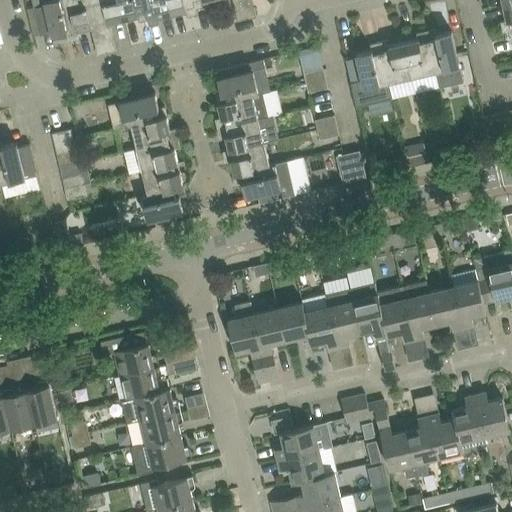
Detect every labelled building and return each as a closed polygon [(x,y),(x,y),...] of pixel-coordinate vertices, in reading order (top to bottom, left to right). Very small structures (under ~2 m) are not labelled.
[(46,0),(33,0),(35,7),(42,35),(53,32),(54,36),(69,33),(70,38),(79,36),(78,30),(70,0),(47,0),(46,0)] [(95,0),(70,0),(78,30),(92,27),(98,54),(108,52),(95,0)] [(120,0),(95,0),(108,52),(117,50),(111,22),(125,19),(120,0)] [(120,0),(125,19),(139,16),(140,22),(150,20),(145,0),(120,0)] [(169,0),(145,0),(151,25),(160,23),(159,17),(173,14),(169,0)] [(194,0),(169,0),(173,14),(187,11),(188,16),(197,14),(196,8),(194,0)] [(194,0),(196,8),(205,6),(204,0),(205,0),(194,0)] [(243,0),(233,0),(238,21),(248,19),(243,0)] [(243,0),(248,19),(257,16),(253,0),(243,0)] [(501,22),(503,31),(511,29),(511,4),(504,6),(507,21),(501,22)] [(436,28),(427,30),(437,72),(441,88),(464,82),(452,31),(438,34),(436,28)] [(511,39),(511,29),(503,31),(504,32),(509,31),(511,39)] [(419,38),(405,42),(413,77),(437,72),(427,30),(418,33),(419,38)] [(389,39),(380,42),(390,83),(413,77),(405,42),(391,45),(389,39)] [(358,56),(347,58),(352,82),(358,107),(367,104),(393,98),(394,98),(390,83),(380,42),(371,44),(372,49),(357,53),(358,56)] [(319,46),(299,50),(301,57),(321,52),(319,46)] [(222,92),(216,94),(219,103),(260,94),(255,69),(266,67),(264,58),(218,69),(219,77),(219,78),(222,92)] [(305,73),(307,83),(327,79),(324,68),(305,73)] [(327,79),(307,83),(309,92),(329,87),(327,79)] [(121,101),(127,126),(168,116),(166,106),(160,107),(156,93),(121,101)] [(222,117),(216,118),(218,128),(260,118),(269,116),(264,94),(260,95),(260,94),(219,103),(222,117)] [(511,126),(508,111),(497,113),(502,135),(511,132),(511,126)] [(502,135),(497,113),(485,116),(490,137),(502,135)] [(316,119),(318,129),(337,125),(335,115),(316,119)] [(179,138),(177,128),(171,129),(168,116),(127,126),(133,125),(138,148),(179,138)] [(218,128),(220,137),(226,136),(230,149),(224,150),(224,151),(265,142),(260,118),(218,128)] [(337,125),(318,129),(320,139),(340,134),(337,125)] [(53,133),(55,142),(74,138),(72,129),(53,133)] [(55,142),(57,153),(76,148),(74,138),(55,142)] [(185,161),(185,160),(179,161),(176,148),(181,146),(179,138),(138,148),(143,171),(185,161)] [(2,140),(0,140),(0,173),(2,184),(26,178),(25,174),(37,172),(31,144),(19,146),(18,142),(3,146),(2,140)] [(474,141),(454,146),(457,156),(476,151),(474,141)] [(224,151),(226,160),(232,159),(235,174),(271,164),(265,142),(224,151)] [(457,156),(454,146),(435,150),(437,160),(457,156)] [(57,153),(60,166),(80,161),(76,148),(57,153)] [(367,177),(361,150),(337,156),(344,182),(367,177)] [(427,152),(407,157),(410,167),(430,162),(427,152)] [(410,167),(407,157),(388,162),(390,172),(410,167)] [(60,166),(63,179),(89,173),(86,160),(80,161),(60,166)] [(261,202),(296,194),(288,160),(271,164),(235,174),(238,182),(243,181),(247,196),(259,193),(261,202)] [(185,186),(181,171),(187,170),(185,161),(143,171),(149,194),(143,195),(143,196),(185,186)] [(66,189),(85,185),(92,183),(89,173),(63,179),(66,189)] [(85,185),(66,189),(68,199),(87,194),(85,185)] [(149,219),(185,210),(181,196),(187,194),(185,186),(143,196),(149,219)] [(502,210),(491,213),(494,224),(504,222),(502,210)] [(477,214),(465,217),(467,227),(468,230),(480,227),(477,214)] [(465,217),(445,222),(447,232),(467,227),(465,217)] [(67,220),(55,223),(62,250),(85,245),(82,233),(70,236),(67,220)] [(436,224),(415,229),(417,239),(438,234),(436,224)] [(417,239),(415,229),(396,233),(398,243),(417,239)] [(387,235),(367,239),(369,249),(389,244),(387,235)] [(27,238),(18,240),(20,250),(29,248),(27,238)] [(342,245),(322,249),(324,259),(345,254),(342,245)] [(314,251),(293,256),(295,266),(316,261),(314,251)] [(289,257),(269,262),(271,271),(291,267),(289,257)] [(479,279),(478,280),(484,303),(510,296),(511,303),(511,261),(477,270),(479,279)] [(269,262),(253,265),(256,276),(271,272),(271,271),(269,262)] [(328,290),(349,284),(347,276),(326,282),(328,290)] [(427,279),(403,285),(416,339),(426,337),(424,327),(437,324),(430,291),(427,279)] [(478,280),(454,285),(464,328),(474,325),(472,315),(486,312),(484,303),(478,280)] [(375,282),(351,288),(361,332),(375,328),(378,338),(386,370),(396,368),(388,336),(375,282)] [(376,282),(375,282),(388,336),(403,332),(405,342),(416,339),(403,285),(379,291),(376,282)] [(454,285),(430,291),(437,324),(452,321),(454,330),(464,328),(454,285)] [(351,288),(327,294),(339,347),(350,344),(347,335),(361,332),(351,288)] [(302,299),(303,301),(313,343),(327,340),(329,349),(339,347),(327,294),(302,299)] [(269,377),(254,313),(251,299),(237,303),(240,316),(229,319),(237,351),(251,347),(259,380),(269,377)] [(303,301),(278,307),(286,340),(300,336),(303,346),(313,343),(303,301)] [(278,307),(254,313),(269,377),(280,375),(272,343),(286,340),(278,307)] [(115,350),(121,374),(197,356),(194,344),(168,350),(166,354),(158,356),(158,358),(153,359),(150,342),(148,342),(145,330),(102,340),(105,353),(115,350)] [(32,359),(36,374),(48,371),(45,356),(32,359)] [(121,374),(127,398),(171,387),(168,375),(170,372),(173,374),(199,368),(197,356),(121,374)] [(9,365),(0,366),(0,379),(1,383),(13,380),(9,365)] [(43,386),(27,390),(35,424),(59,418),(50,379),(42,381),(43,386)] [(127,399),(123,400),(128,422),(143,418),(181,409),(180,402),(175,403),(171,387),(127,398),(127,399)] [(9,388),(2,390),(12,429),(35,424),(27,390),(11,394),(9,388)] [(71,389),(59,392),(62,404),(74,401),(71,389)] [(0,431),(12,429),(2,390),(0,390),(0,431)] [(203,390),(184,395),(190,418),(209,413),(203,390)] [(488,391),(477,394),(487,436),(511,430),(504,397),(490,400),(488,391)] [(360,420),(372,417),(368,403),(366,394),(354,397),(360,420)] [(469,405),(454,409),(456,418),(463,449),(488,443),(487,436),(477,394),(467,396),(469,405)] [(346,417),(348,423),(360,420),(354,397),(342,399),(346,417)] [(385,399),(375,401),(379,421),(390,468),(404,465),(407,476),(407,478),(417,476),(418,476),(417,474),(407,430),(393,433),(385,399)] [(143,418),(148,442),(182,434),(178,417),(183,416),(181,409),(143,418)] [(439,412),(429,415),(439,457),(445,455),(464,451),(463,449),(456,418),(442,422),(439,412)] [(421,427),(407,430),(417,474),(418,476),(428,473),(428,471),(425,460),(439,457),(429,415),(419,417),(421,427)] [(75,423),(71,424),(74,435),(78,434),(89,431),(88,424),(84,421),(75,423)] [(376,436),(374,422),(364,424),(366,438),(376,436)] [(276,449),(278,459),(320,450),(314,424),(282,432),(285,447),(276,449)] [(78,434),(74,435),(77,448),(81,447),(89,445),(92,441),(89,431),(78,434)] [(182,434),(148,442),(132,446),(139,475),(160,469),(159,465),(192,457),(191,449),(185,450),(182,434)] [(368,443),(373,463),(383,461),(378,440),(368,443)] [(320,450),(278,459),(280,469),(290,467),(293,481),(303,479),(326,474),(325,473),(325,469),(320,450)] [(382,466),(370,469),(374,486),(385,484),(382,466)] [(272,501),(275,511),(341,496),(336,472),(293,481),(293,482),(303,480),(306,494),(272,501)] [(96,473),(83,475),(86,487),(102,483),(100,475),(96,473)] [(160,507),(160,508),(194,499),(190,483),(195,482),(193,474),(160,482),(159,478),(142,482),(148,510),(160,507)] [(492,482),(472,486),(475,497),(495,492),(492,482)] [(6,498),(19,495),(16,484),(4,486),(6,498)] [(472,486),(447,492),(450,503),(475,497),(472,486)] [(104,491),(88,494),(91,506),(103,503),(106,499),(104,491)] [(421,492),(408,495),(411,504),(423,501),(422,497),(421,492)] [(447,492),(423,498),(424,503),(425,508),(450,503),(447,492)] [(344,511),(341,496),(275,511),(274,511),(344,511)] [(391,498),(379,501),(381,511),(388,511),(394,511),(391,498)] [(160,508),(160,511),(196,511),(194,499),(160,508)] [(464,509),(464,511),(499,511),(497,501),(464,509)]
